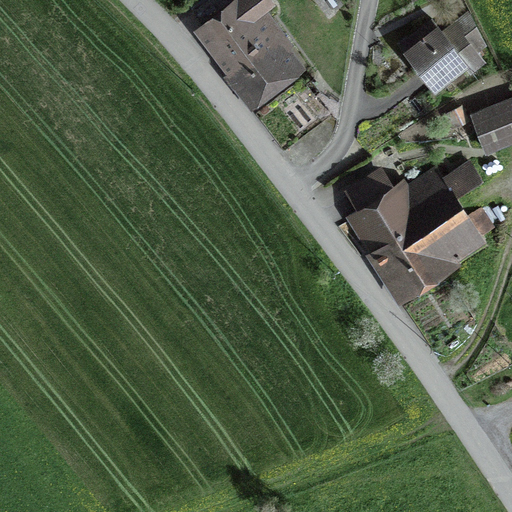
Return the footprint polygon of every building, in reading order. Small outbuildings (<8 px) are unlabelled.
[(233,65),(278,32),(263,11),(274,4),(271,0),(208,0),(194,10),(233,65)] [(461,15),(437,33),(463,67),(472,72),(480,65),(460,36),(470,29),(461,15)] [(437,33),(432,26),(398,51),(430,92),(463,67),(437,33)] [(247,100),(300,62),(278,32),(233,65),(245,82),(238,87),(247,100)] [(511,142),(511,97),(466,114),(480,154),(511,142)] [(464,162),(437,178),(449,197),(476,181),(464,162)] [(352,209),(389,185),(378,167),(340,190),(352,209)] [(394,298),(479,245),(449,197),(437,178),(431,170),(404,187),(399,179),(389,185),(352,209),(341,216),(394,298)]
